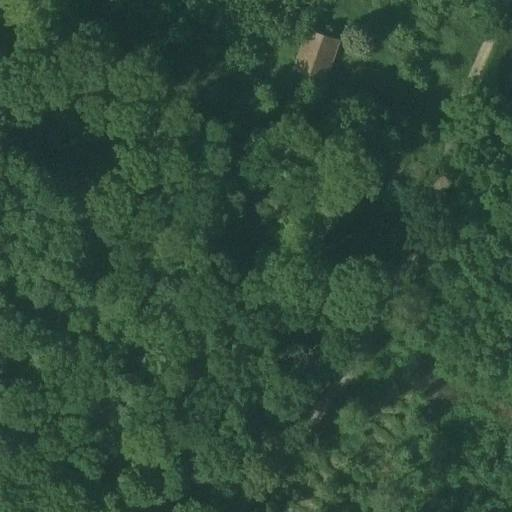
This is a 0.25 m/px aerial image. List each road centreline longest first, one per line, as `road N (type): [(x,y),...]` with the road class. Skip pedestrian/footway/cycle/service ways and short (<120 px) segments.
road 1 (track): [(505,0),(446,174),(381,325),(246,511)]
road 2 (track): [(465,114),(342,58)]
